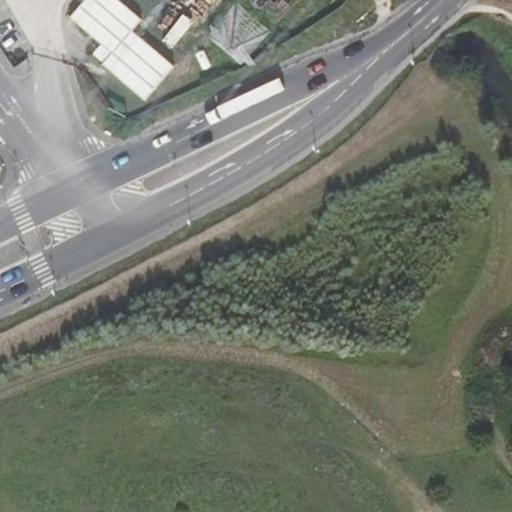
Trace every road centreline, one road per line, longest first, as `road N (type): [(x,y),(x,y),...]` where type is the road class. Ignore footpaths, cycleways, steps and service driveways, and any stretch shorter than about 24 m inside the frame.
road 1 (track): [(0,362),(287,215),(426,90),(452,80),(479,101),(500,144),(511,205),(508,266),(451,363),(437,445),(462,480),(511,503)]
road 2 (primary): [(377,54),(297,82),(74,188)]
road 3 (primary): [(105,236),(249,160),(314,115),(377,54)]
road 4 (unclassified): [(74,188),(0,91)]
